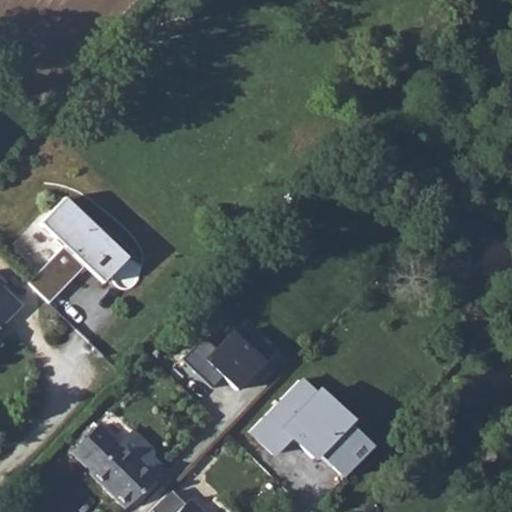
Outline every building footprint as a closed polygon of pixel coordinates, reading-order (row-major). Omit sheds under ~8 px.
[(65,248),(29,283),(49,304),(87,267),(105,285),(128,261),(67,200),(42,225),(65,248)] [(0,354),(7,348),(1,341),(0,340),(0,329),(6,323),(18,308),(2,290),(5,284),(0,281),(0,354)] [(222,377),(238,392),(265,363),(233,333),(215,352),(206,362),(222,377)] [(222,377),(206,362),(215,352),(203,341),(184,361),(212,388),(222,377)] [(317,461),(321,457),(343,478),(373,447),(351,426),(354,422),(322,392),(318,396),(301,380),(249,434),(275,459),(294,440),(317,461)] [(114,412),(101,423),(117,442),(130,431),(114,412)] [(121,446),(100,428),(76,452),(97,472),(94,475),(132,508),(173,466),(159,453),(159,442),(140,426),(121,446)] [(178,511),(206,511),(193,498),(178,511)]
